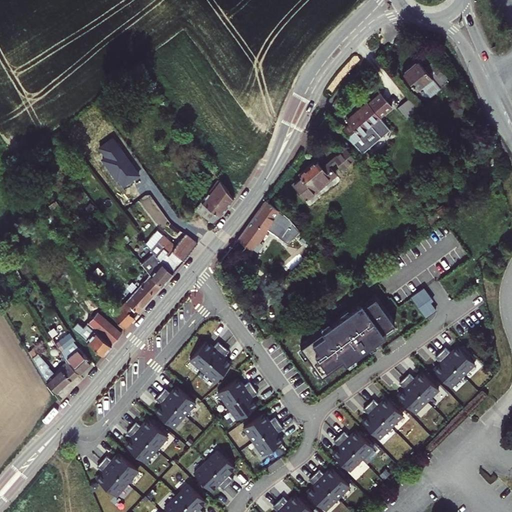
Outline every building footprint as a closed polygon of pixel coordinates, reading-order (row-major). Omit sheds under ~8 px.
[(444,51),(441,54),(445,60),(449,57),(444,51)] [(433,60),(432,61),(424,67),(418,59),(403,72),(416,88),(421,85),(430,95),(449,79),(433,60)] [(349,123),(342,130),(361,153),(381,136),(378,134),(387,126),(379,117),(391,106),(379,92),(346,119),(349,123)] [(408,114),(417,106),(409,97),(400,105),(408,114)] [(104,105),(78,124),(77,123),(67,130),(76,141),(86,134),(80,127),(81,126),(83,128),(107,110),(104,105)] [(345,147),(334,156),(337,160),(343,167),(354,158),(345,147)] [(326,163),(329,166),(337,160),(334,156),(333,155),(325,162),(326,163)] [(220,175),(209,159),(204,162),(216,178),(220,175)] [(300,177),(313,192),(335,174),(329,166),(326,163),(322,167),(317,160),(299,175),(300,177)] [(185,168),(180,171),(185,177),(190,174),(185,168)] [(293,183),(299,191),(305,197),(306,198),(313,192),(300,177),(293,183)] [(208,193),(219,179),(219,178),(211,180),(204,189),(208,193)] [(219,179),(208,193),(196,208),(213,222),(234,197),(219,179)] [(266,200),(238,239),(252,249),(278,212),(280,210),(266,200)] [(444,205),(424,220),(428,226),(448,212),(444,205)] [(145,242),(154,252),(162,263),(172,272),(197,242),(185,232),(175,244),(157,229),(145,242)] [(291,240),(302,250),(310,242),(300,231),(291,240)] [(310,242),(302,250),(310,257),(317,250),(310,242)] [(142,262),(151,273),(161,286),(172,272),(162,263),(154,252),(142,262)] [(151,273),(127,300),(139,311),(161,286),(151,273)] [(423,287),(410,296),(425,316),(435,309),(430,301),(432,299),(423,287)] [(361,302),(300,346),(321,376),(343,360),(345,362),(384,334),(382,331),(394,322),(375,296),(363,305),(361,302)] [(127,300),(113,315),(123,328),(139,311),(127,300)] [(73,327),(103,354),(111,345),(121,332),(97,312),(89,320),(88,319),(86,321),(88,322),(84,326),(78,321),(73,327)] [(70,332),(56,343),(67,361),(78,373),(91,361),(73,341),(74,339),(70,332)] [(191,357),(204,368),(224,344),(219,339),(214,345),(207,338),(191,357)] [(224,344),(204,368),(216,379),(232,360),(225,354),(230,348),(224,344)] [(440,351),(462,374),(474,362),(457,345),(450,352),(445,346),(440,351)] [(33,347),(28,350),(32,356),(37,353),(33,347)] [(462,374),(440,351),(435,356),(440,361),(433,368),(450,386),(462,374)] [(49,365),(37,353),(32,356),(46,381),(56,392),(78,373),(67,361),(54,372),(49,365)] [(404,377),(426,400),(438,388),(421,371),(414,377),(409,372),(404,377)] [(217,391),(227,405),(253,386),(249,381),(243,385),(237,377),(217,391)] [(426,400),(404,377),(399,382),(404,387),(397,394),(414,411),(426,400)] [(160,393),(184,414),(195,401),(176,385),(170,393),(164,388),(160,393)] [(253,386),(227,405),(237,418),(257,404),(251,396),(257,392),(253,386)] [(173,426),(184,414),(160,393),(155,398),(161,403),(154,410),(173,426)] [(368,403),(390,426),(402,414),(385,397),(378,404),(373,398),(368,403)] [(390,426),(368,403),(363,408),(368,413),(361,420),(379,438),(390,426)] [(243,427),(253,440),(279,422),(275,416),(269,420),(263,412),(243,427)] [(135,421),(131,426),(156,448),(167,435),(148,418),(141,426),(135,421)] [(279,422),(253,440),(263,454),(283,439),(277,431),(283,427),(279,422)] [(156,448),(131,426),(126,432),(132,436),(125,444),(144,461),(156,448)] [(338,435),(360,457),(372,446),(355,428),(348,435),(343,430),(338,435)] [(360,457),(338,435),(333,440),(338,445),(331,452),(348,469),(360,457)] [(217,449),(205,461),(228,484),(233,479),(228,473),(235,466),(217,449)] [(106,455),(101,460),(126,482),(138,469),(118,452),(111,460),(106,455)] [(126,482),(101,460),(97,466),(103,470),(96,478),(115,495),(126,482)] [(205,461),(194,473),(211,490),(218,483),(223,489),(228,484),(205,461)] [(319,468),(314,473),(337,497),(349,485),(331,466),(324,474),(319,468)] [(337,497),(314,473),(309,478),(314,483),(307,491),(325,509),(337,497)] [(188,483),(176,495),(193,511),(202,511),(198,507),(205,501),(188,483)] [(283,496),(278,501),(289,511),(312,511),(313,511),(295,494),(288,501),(283,496)] [(193,511),(176,495),(164,507),(169,511),(193,511)] [(289,511),(278,501),(273,505),(278,511),(276,511),(289,511)]
